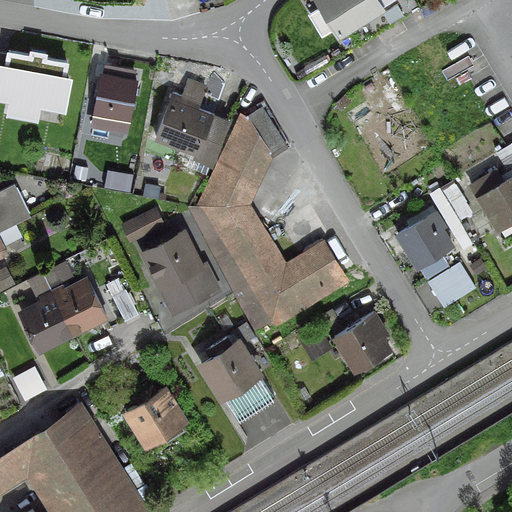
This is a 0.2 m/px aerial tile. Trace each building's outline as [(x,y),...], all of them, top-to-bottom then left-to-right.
[(315,0),(336,34),(379,8),(374,0),(315,0)] [(36,101),(61,105),(66,78),(61,77),(64,61),(42,57),(43,52),(29,49),(28,55),(6,50),(3,67),(0,66),(0,94),(10,96),(8,109),(33,114),(36,101)] [(133,80),(100,74),(91,123),(124,130),(133,80)] [(154,137),(209,157),(210,158),(224,121),(195,109),(204,87),(185,80),(179,96),(171,93),(154,137)] [(268,154),(244,117),(203,206),(186,205),(249,328),(351,266),(340,248),(329,255),(319,238),(281,262),(243,203),(268,154)] [(511,145),(498,150),(505,167),(511,164),(511,145)] [(475,196),(477,195),(497,228),(511,218),(511,173),(490,187),(483,176),(468,185),(475,196)] [(0,189),(0,228),(27,215),(11,184),(0,189)] [(156,187),(143,184),(141,195),(153,198),(156,187)] [(433,209),(395,233),(415,265),(419,263),(426,274),(422,277),(423,278),(448,262),(440,249),(449,244),(439,227),(442,224),(433,209)] [(134,216),(121,223),(129,239),(161,223),(154,210),(135,219),(134,216)] [(141,250),(172,312),(215,291),(201,263),(197,265),(180,231),(173,234),(171,230),(145,243),(147,247),(141,250)] [(0,287),(10,282),(3,268),(0,269),(0,287)] [(452,275),(463,293),(473,287),(462,269),(452,275)] [(19,312),(37,347),(69,331),(49,291),(40,274),(27,280),(35,297),(39,296),(41,301),(19,312)] [(62,291),(59,285),(49,291),(69,331),(102,314),(84,279),(62,291)] [(373,300),(365,287),(322,313),(330,326),(373,300)] [(113,302),(124,325),(138,318),(126,295),(113,302)] [(377,333),(383,329),(371,310),(332,335),(354,370),(387,349),(377,333)] [(211,354),(198,362),(235,420),(271,397),(237,344),(251,335),(243,321),(227,331),(228,333),(207,347),(211,354)] [(327,345),(317,329),(300,340),(310,356),(327,345)] [(20,374),(30,396),(52,387),(42,365),(20,374)] [(90,390),(98,403),(111,396),(103,383),(90,390)] [(178,422),(181,420),(161,387),(154,391),(150,384),(132,395),(136,401),(124,409),(145,443),(161,432),(165,438),(182,428),(178,422)] [(139,511),(142,511),(145,510),(143,507),(143,508),(131,490),(132,489),(130,487),(119,470),(119,469),(118,467),(117,467),(106,450),(107,450),(105,447),(105,448),(94,430),(93,427),(91,429),(49,455),(49,456),(26,470),(24,471),(25,473),(26,473),(37,491),(36,491),(38,493),(49,510),(49,511),(139,511)]
